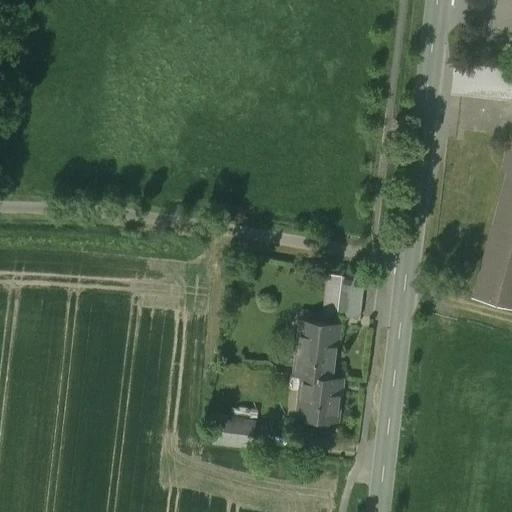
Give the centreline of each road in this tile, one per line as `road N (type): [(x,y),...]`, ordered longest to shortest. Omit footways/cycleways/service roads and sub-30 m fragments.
road 1 (unclassified): [(0,209),(177,221),(407,262)]
road 2 (tertiary): [(407,262),(439,0)]
road 3 (tertiary): [(378,511),(407,262)]
